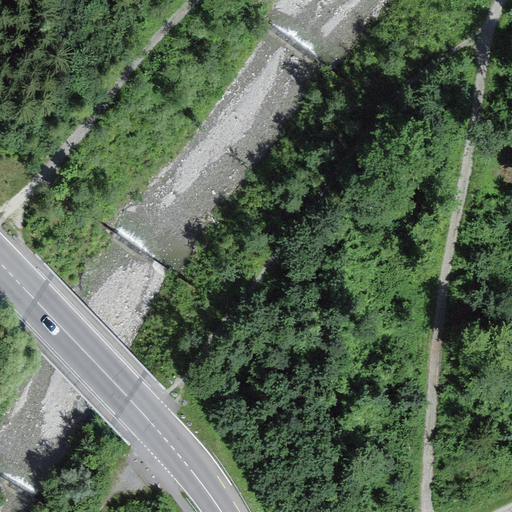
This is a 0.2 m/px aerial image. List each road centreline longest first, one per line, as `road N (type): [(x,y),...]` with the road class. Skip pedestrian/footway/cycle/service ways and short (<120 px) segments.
road 1 (track): [(489,17),(380,98),(151,424)]
road 2 (track): [(500,0),(489,17),(438,318),(427,511)]
road 3 (secondary): [(10,276),(151,424),(221,511)]
road 4 (track): [(194,0),(0,224)]
